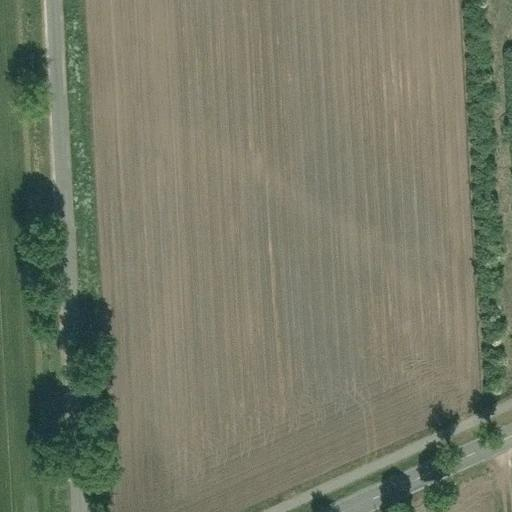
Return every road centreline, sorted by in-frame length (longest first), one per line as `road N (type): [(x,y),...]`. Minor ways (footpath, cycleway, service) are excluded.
road 1 (unclassified): [(50,0),(76,511)]
road 2 (tertiary): [(511,431),(341,511)]
